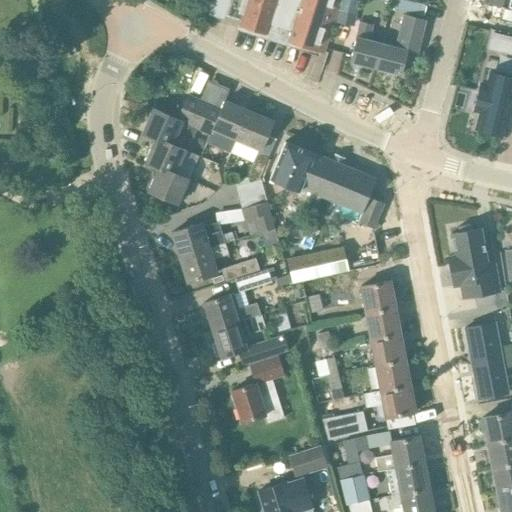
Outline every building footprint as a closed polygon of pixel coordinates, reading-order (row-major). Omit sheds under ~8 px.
[(240,26),(325,52),(337,9),(338,10),(340,0),(211,0),(211,4),(210,4),(208,16),(224,21),(226,15),(242,20),(240,26)] [(339,10),(355,14),(358,0),(340,0),(338,10),(339,10)] [(391,0),(390,8),(423,16),(425,5),(404,0),(391,0)] [(511,0),(483,0),(483,1),(504,7),(500,20),(511,22),(511,0)] [(375,69),(401,75),(407,52),(417,54),(426,20),(404,14),(396,48),(382,44),(375,69)] [(349,62),(375,69),(382,44),(369,41),(373,24),(361,22),(357,38),(355,37),(349,62)] [(511,54),(511,37),(493,33),(489,49),(511,55),(511,54)] [(511,78),(491,74),(488,89),(483,87),(478,111),(482,112),(478,130),(504,136),(510,108),(511,108),(511,78)] [(199,131),(211,104),(187,94),(177,119),(153,109),(142,134),(155,140),(156,139),(172,145),(172,144),(177,133),(192,139),(197,130),(199,131)] [(139,99),(137,106),(144,109),(147,102),(139,99)] [(221,108),(211,104),(199,131),(209,135),(212,130),(236,140),(249,111),(224,101),(221,108)] [(249,111),(236,140),(261,151),(273,121),(249,111)] [(175,174),(186,150),(172,144),(172,145),(156,139),(155,140),(145,163),(158,168),(159,168),(175,174)] [(297,198),(316,206),(320,196),(317,195),(331,161),(286,142),(271,179),(299,191),(297,198)] [(248,176),(249,178),(250,183),(260,180),(260,178),(268,158),(256,154),(248,176)] [(358,222),(373,229),(383,204),(369,198),(377,179),(331,161),(317,195),(320,196),(362,213),(358,222)] [(148,192),(177,204),(188,179),(175,174),(159,168),(158,168),(148,192)] [(250,183),(249,178),(235,182),(239,199),(239,198),(264,192),(260,180),(250,183)] [(241,209),(241,210),(242,210),(267,203),(264,192),(239,198),(239,199),(242,209),(241,209)] [(253,219),(257,233),(275,229),(267,203),(242,210),(241,210),(244,221),(253,219)] [(171,233),(179,258),(224,243),(233,240),(231,233),(222,236),(218,223),(203,227),(202,223),(171,233)] [(460,285),(463,299),(499,292),(493,262),(486,263),(480,229),(472,230),(471,225),(458,228),(459,233),(451,234),(455,256),(448,257),(453,287),(460,285)] [(179,258),(187,283),(218,273),(214,259),(228,255),(224,243),(179,258)] [(323,251),(285,260),(291,284),(329,275),(323,251)] [(221,270),(225,281),(234,278),(259,270),(254,258),(221,270)] [(234,278),(239,292),(271,282),(266,268),(259,270),(234,278)] [(360,286),(365,313),(395,307),(390,281),(360,286)] [(256,303),(239,309),(234,293),(203,303),(211,330),(260,315),(256,303)] [(365,313),(370,339),(400,334),(395,307),(365,313)] [(241,321),(211,330),(216,343),(211,344),(215,358),(220,356),(220,358),(238,352),(247,350),(247,348),(243,337),(266,330),(262,314),(260,315),(241,321)] [(465,329),(472,364),(501,358),(511,355),(511,354),(510,342),(499,344),(495,323),(465,329)] [(370,339),(375,365),(405,360),(400,334),(370,339)] [(247,348),(247,350),(238,352),(242,365),(287,351),(283,337),(247,348)] [(511,355),(501,358),(472,364),(478,399),(508,393),(503,369),(511,367),(511,355)] [(231,391),(241,423),(265,416),(267,423),(284,418),(271,379),(284,375),(277,356),(249,364),(256,383),(231,391)] [(380,392),(410,386),(405,360),(375,365),(380,392)] [(338,372),(326,375),(330,390),(342,388),(338,372)] [(410,386),(380,392),(364,395),(366,407),(383,405),(385,418),(415,413),(410,386)] [(362,411),(322,419),(328,440),(367,431),(362,411)] [(482,418),(487,443),(511,438),(511,412),(482,418)] [(339,480),(341,480),(362,475),(356,451),(370,448),(367,435),(342,441),(348,465),(336,468),(339,480)] [(395,468),(424,463),(419,436),(390,441),(392,454),(375,458),(378,472),(386,470),(395,468)] [(511,438),(487,443),(491,468),(511,464),(511,438)] [(295,478),(328,468),(321,446),(288,456),(295,478)] [(429,489),(424,463),(395,468),(386,470),(391,496),(429,489)] [(511,464),(491,468),(496,493),(511,489),(511,464)] [(368,500),(364,485),(362,475),(341,480),(347,504),(368,500)] [(312,511),(302,479),(287,484),(286,482),(258,491),(264,511),(312,511)] [(403,511),(433,511),(429,489),(391,496),(387,497),(389,510),(402,507),(403,511)] [(499,511),(511,511),(511,489),(496,493),(499,511)]
